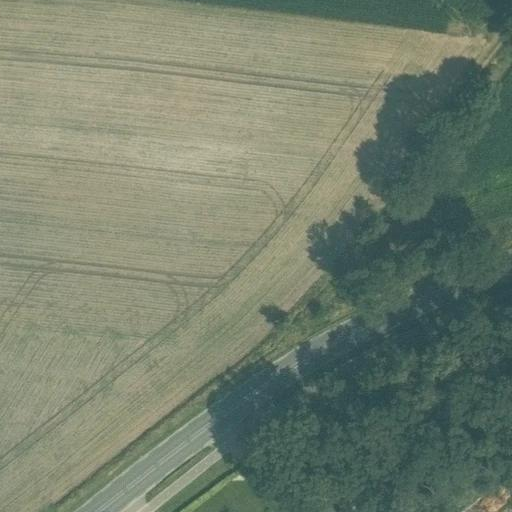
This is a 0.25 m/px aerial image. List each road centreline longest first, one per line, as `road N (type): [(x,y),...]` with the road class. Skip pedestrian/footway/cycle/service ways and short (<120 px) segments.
road 1 (primary): [(97,511),(285,370),(361,326),(511,265)]
road 2 (track): [(511,22),(332,273),(298,335)]
road 3 (track): [(232,442),(296,500),(346,497),(366,511)]
